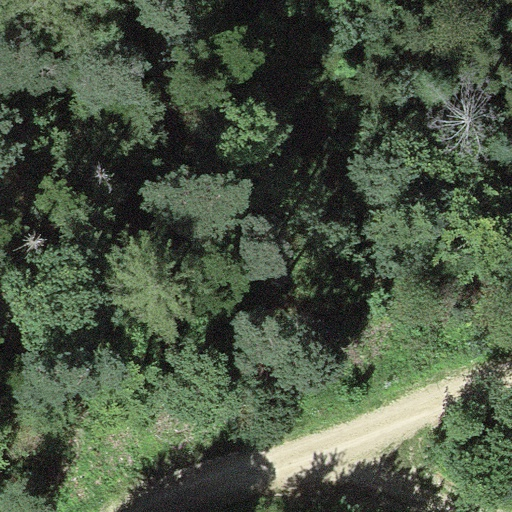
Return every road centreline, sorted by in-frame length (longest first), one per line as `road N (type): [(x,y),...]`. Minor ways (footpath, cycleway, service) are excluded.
road 1 (track): [(174,511),(511,363)]
road 2 (track): [(287,462),(434,511)]
